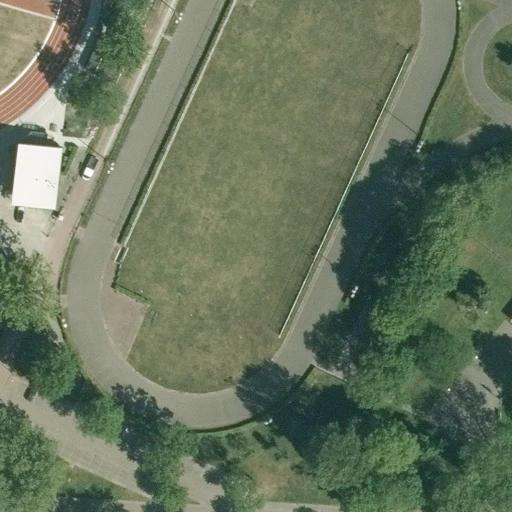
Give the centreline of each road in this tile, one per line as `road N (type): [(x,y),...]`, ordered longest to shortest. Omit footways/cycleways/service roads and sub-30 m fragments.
road 1 (unclassified): [(241,511),(0,407)]
road 2 (unclassified): [(5,511),(149,511)]
